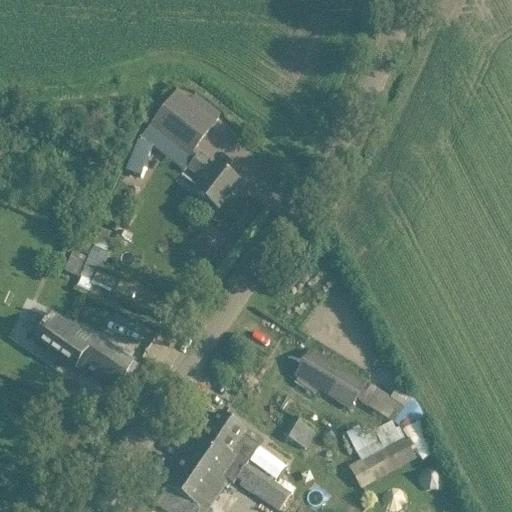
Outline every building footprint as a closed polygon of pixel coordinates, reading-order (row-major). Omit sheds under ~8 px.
[(152,128),(142,141),(153,149),(184,174),(187,170),(199,154),(195,151),(205,138),(212,128),(174,99),(166,109),(152,128)] [(138,143),(125,174),(140,179),(153,149),(138,143)] [(194,194),(202,199),(217,212),(239,185),(216,167),(215,167),(199,154),(187,170),(203,183),(194,194)] [(72,255),(64,274),(79,280),(87,261),(72,255)] [(80,282),(77,289),(89,294),(99,269),(89,264),(87,264),(80,282)] [(73,374),(75,371),(118,391),(129,367),(90,349),(93,344),(50,324),(34,348),(73,374)] [(365,386),(327,363),(310,353),(295,378),(349,411),(365,386)] [(218,415),(155,507),(162,511),(208,511),(229,482),(232,484),(236,479),(247,486),(245,489),(278,511),(280,511),(291,496),(247,467),(258,448),(242,438),(246,433),(235,426),(219,415),(218,415)] [(281,438),(303,451),(314,433),(292,420),(281,438)] [(407,441),(394,448),(404,467),(418,460),(407,441)] [(381,455),(361,465),(372,485),(391,474),(381,455)] [(421,471),(419,489),(435,491),(438,473),(421,471)]
